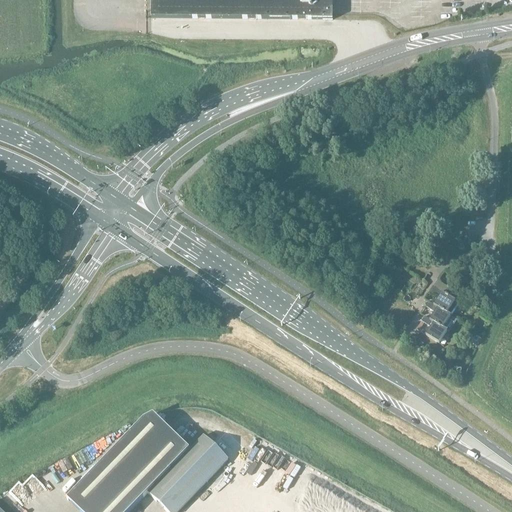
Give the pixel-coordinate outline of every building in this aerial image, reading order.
[(151,0),(151,19),(327,20),(333,20),(333,15),(333,13),(333,10),(332,0),(151,0)] [(453,291),(437,280),(429,292),(438,298),(433,305),(451,317),(459,304),(449,298),(453,291)] [(434,313),(429,320),(443,329),(451,317),(433,305),(429,302),(425,308),(434,313)] [(425,317),(421,322),(430,328),(425,335),(439,344),(447,331),(443,329),(429,320),(425,317)] [(67,500),(79,511),(129,511),(147,494),(166,511),(178,511),(228,461),(204,437),(190,451),(154,416),(144,420),(67,500)] [(338,500),(341,505),(352,498),(349,494),(338,500)]
